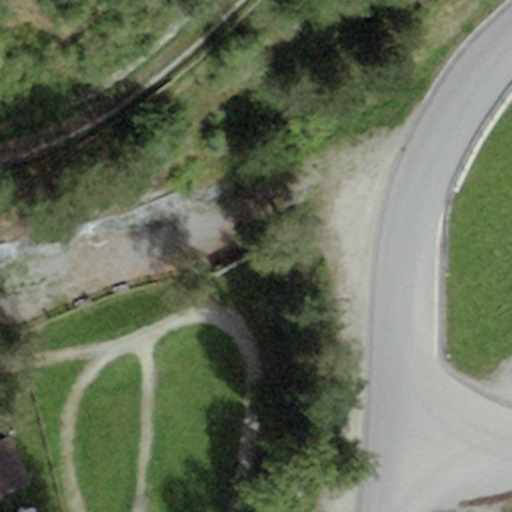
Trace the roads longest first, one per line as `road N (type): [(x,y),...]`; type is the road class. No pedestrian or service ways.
road 1 (tertiary): [(385,511),(416,198),(465,93),(511,41)]
road 2 (track): [(0,122),(143,86),(228,0)]
